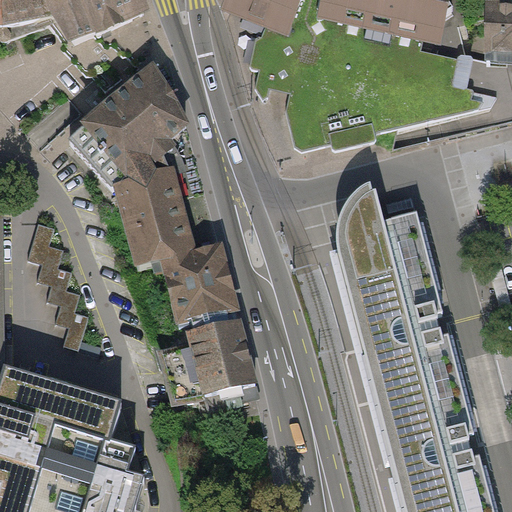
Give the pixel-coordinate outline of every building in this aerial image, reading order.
[(3,0),(6,33),(0,34),(0,44),(2,46),(5,46),(9,45),(12,42),(50,27),(47,22),(51,19),(48,0),(3,0)] [(48,0),(51,19),(81,0),(48,0)] [(137,0),(81,0),(51,19),(76,47),(145,16),(137,0)] [(231,0),(229,5),(229,6),(226,12),(231,14),(236,17),(271,31),(289,37),(303,0),(231,0)] [(418,47),(419,41),(321,21),(326,0),(303,0),(289,37),(271,31),(267,42),(257,40),(251,69),(252,72),(260,73),(256,91),(264,103),(269,99),(272,87),(282,89),(292,91),(286,115),(294,149),(304,156),(331,148),(335,154),(378,143),(376,137),(478,113),(483,105),(473,102),(475,95),(455,88),(461,66),(459,62),(417,53),(418,47)] [(449,6),(450,0),(326,0),(321,21),(419,41),(440,45),(446,21),(456,16),(449,6)] [(511,10),(487,10),(486,59),(511,59),(511,10)] [(187,123),(158,72),(156,73),(143,84),(128,97),(115,108),(94,124),(72,143),(115,195),(173,162),(177,148),(170,139),(187,123)] [(173,162),(115,195),(137,274),(164,266),(200,256),(173,162)] [(443,318),(418,219),(402,223),(384,227),(376,199),(364,206),(356,212),(352,220),(346,238),(347,259),(337,262),(359,351),(371,396),(389,465),(401,463),(405,480),(395,483),(402,511),(493,511),(480,461),(475,462),(469,440),(475,439),(460,381),(458,375),(449,340),(443,342),(437,320),(443,318)] [(9,204),(9,213),(28,213),(28,204),(9,204)] [(57,233),(40,228),(29,264),(45,269),(39,286),(53,290),(49,306),(63,310),(58,328),(72,332),(67,350),(80,354),(81,352),(83,342),(89,322),(76,318),(81,299),(68,295),(74,277),(60,273),(66,254),(52,250),(57,233)] [(200,256),(164,266),(181,337),(239,320),(220,250),(200,256)] [(256,386),(240,324),(187,338),(202,400),(256,386)] [(83,342),(81,352),(99,357),(101,348),(83,342)] [(0,511),(137,511),(146,483),(129,479),(136,454),(112,447),(123,409),(7,375),(0,397),(0,511)]
